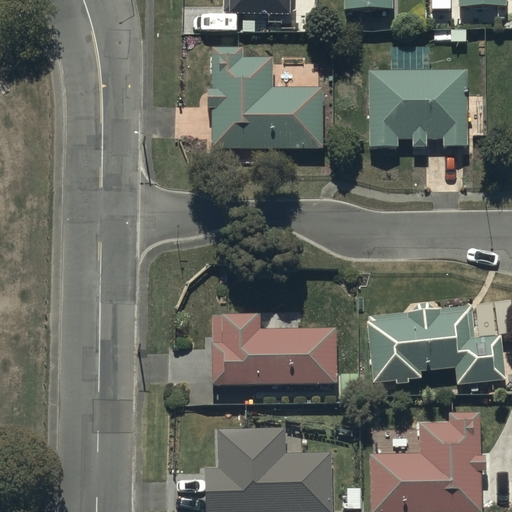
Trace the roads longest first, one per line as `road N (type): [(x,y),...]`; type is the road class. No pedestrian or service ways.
road 1 (residential): [(99,215),(285,213),(355,236),(511,235)]
road 2 (tertiary): [(99,215),(95,511)]
road 3 (tertiary): [(82,0),(99,85),(99,215)]
